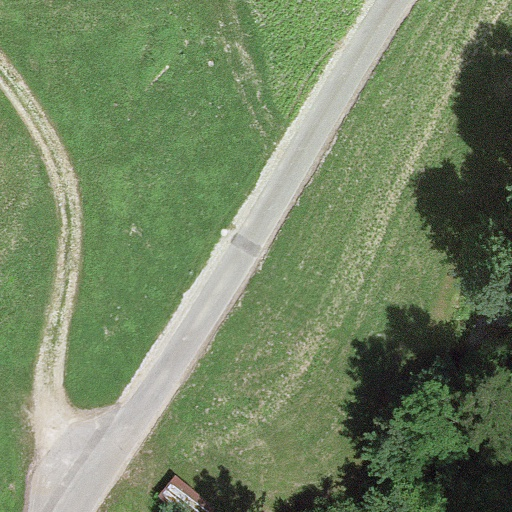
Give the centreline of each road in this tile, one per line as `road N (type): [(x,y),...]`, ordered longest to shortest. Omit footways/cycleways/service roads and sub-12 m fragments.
road 1 (track): [(76,511),(395,0)]
road 2 (track): [(0,76),(49,140),(71,196),(76,253),(51,402),(73,450),(99,477)]
